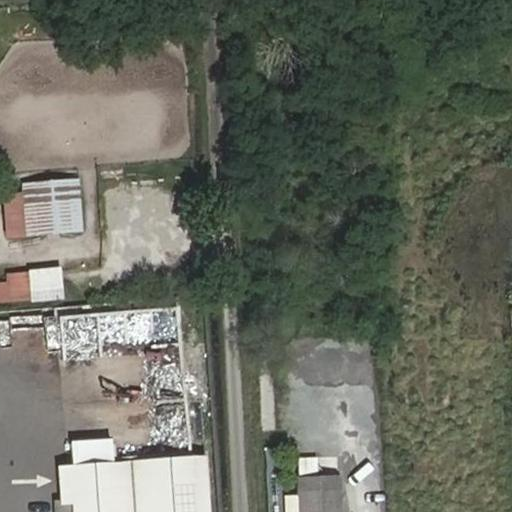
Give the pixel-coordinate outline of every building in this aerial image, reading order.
[(15,186),(18,236),(70,233),(67,182),(15,186)] [(59,270),(0,270),(0,301),(60,301),(59,270)] [(102,438),(67,438),(67,459),(102,458),(102,438)] [(66,468),(68,498),(68,511),(200,511),(198,461),(66,468)] [(298,497),(297,511),(337,511),(336,496),(298,497)]
